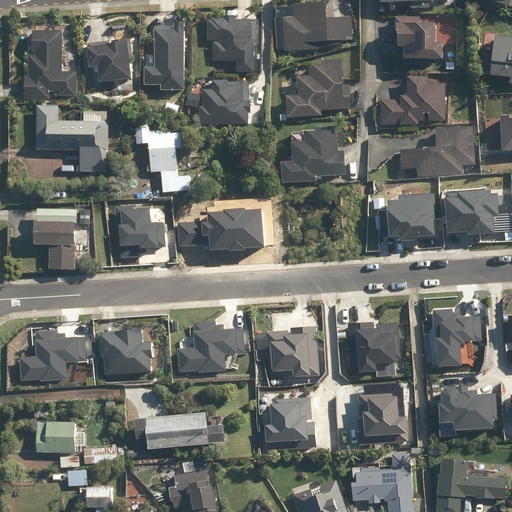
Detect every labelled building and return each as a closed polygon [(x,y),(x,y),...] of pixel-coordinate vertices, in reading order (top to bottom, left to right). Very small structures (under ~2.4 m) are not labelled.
[(286,18),(287,51),(321,49),(320,41),(354,40),(353,17),(329,18),(328,2),(296,4),(297,17),(286,18)] [(189,17),(145,16),(145,36),(157,37),(156,66),(146,66),(145,86),(163,86),(163,91),(187,92),(189,17)] [(256,73),(259,21),(240,20),(240,16),(227,16),(227,19),(211,18),(210,41),(216,42),(215,61),(240,62),(239,73),(256,73)] [(406,46),(406,65),(418,65),(418,58),(446,59),(446,42),(439,42),(439,23),(421,23),(421,17),(398,17),(398,40),(402,40),(402,46),(406,46)] [(64,72),(64,31),(35,30),(35,51),(37,51),(37,55),(31,55),(31,76),(28,76),(27,97),(51,98),(51,92),(61,92),(61,95),(76,95),(77,72),(64,72)] [(511,36),(498,35),(495,59),(488,58),(486,74),(494,75),(494,74),(511,76),(511,36)] [(91,48),(120,49),(121,44),(122,37),(91,36),(91,48)] [(289,96),(290,117),(323,116),(323,110),(352,109),(351,85),(344,85),(343,60),(324,61),(325,66),(312,66),(312,76),(299,77),(300,95),(289,96)] [(382,100),(382,125),(420,125),(420,121),(426,121),(426,112),(431,112),(431,121),(445,121),(446,84),(430,84),(430,77),(409,77),(409,96),(402,96),(402,100),(382,100)] [(200,124),(253,126),(254,101),(251,101),(252,82),(216,81),(215,90),(205,90),(204,106),(201,106),(200,124)] [(79,173),(106,174),(106,152),(108,152),(108,123),(106,123),(106,114),(94,114),(94,123),(58,122),(59,107),(37,106),(37,151),(79,152),(79,173)] [(161,173),(163,194),(191,192),(189,177),(177,178),(175,150),(182,150),(181,134),(170,135),(170,131),(151,132),(150,128),(148,128),(148,125),(140,126),(140,129),(135,130),(137,146),(148,145),(151,173),(161,173)] [(283,162),(285,183),(318,181),(318,176),(348,174),(347,151),(341,151),(339,126),(320,128),(320,131),(308,132),(308,142),(295,143),(296,161),(283,162)] [(402,150),(403,169),(419,168),(420,176),(465,174),(464,166),(476,165),(474,127),(438,129),(439,148),(402,150)] [(491,191),(444,193),(447,232),(469,231),(469,234),(494,233),(493,216),(498,216),(497,193),(491,194),(491,191)] [(399,200),(387,201),(387,210),(379,210),(380,230),(388,229),(389,239),(435,236),(432,194),(399,196),(399,200)] [(149,205),(115,207),(116,225),(119,225),(121,258),(140,257),(140,248),(164,247),(163,223),(151,224),(149,205)] [(76,208),(37,208),(37,221),(75,221),(76,208)] [(90,209),(80,209),(80,224),(90,224),(90,209)] [(178,223),(180,246),(209,244),(210,250),(263,246),(261,209),(208,212),(208,222),(178,223)] [(50,269),(76,269),(76,246),(74,246),(75,222),(34,222),(33,245),(50,245),(50,269)] [(452,309),(433,310),(434,326),(441,326),(442,338),(436,338),(438,366),(461,365),(460,343),(465,343),(465,341),(482,340),(480,316),(461,318),(460,313),(452,314),(452,309)] [(178,349),(180,371),(198,370),(199,372),(226,370),(224,354),(245,353),(243,329),(224,330),(223,326),(215,326),(215,322),(192,324),(194,348),(178,349)] [(372,322),(348,324),(351,373),(377,371),(378,376),(395,375),(394,360),(401,360),(398,322),(372,324),(372,322)] [(291,330),(256,333),(258,359),(272,358),(272,370),(293,369),(293,377),(319,375),(316,327),(290,329),(291,330)] [(141,330),(97,334),(99,357),(104,357),(106,375),(150,372),(149,357),(152,357),(150,342),(142,342),(141,330)] [(20,358),(22,381),(40,379),(40,380),(67,378),(66,362),(86,360),(84,337),(65,339),(65,334),(56,335),(56,331),(34,332),(36,357),(20,358)] [(454,421),(454,429),(492,427),(490,392),(473,393),(473,390),(462,390),(462,392),(457,393),(457,388),(452,388),(441,389),(441,392),(441,404),(439,404),(440,422),(454,421)] [(392,393),(358,395),(360,416),(363,416),(363,420),(358,420),(359,445),(408,441),(406,416),(398,417),(397,396),(392,396),(392,393)] [(313,422),(311,397),(275,399),(275,403),(271,404),(272,425),(265,426),(266,442),(268,442),(268,450),(316,447),(314,421),(313,422)] [(147,436),(148,448),(225,441),(223,423),(207,424),(206,411),(133,417),(135,438),(147,436)] [(36,452),(75,453),(75,446),(84,446),(85,432),(76,432),(76,422),(37,421),(36,452)] [(91,448),(92,464),(117,463),(117,456),(124,456),(124,448),(117,449),(117,447),(91,448)] [(388,502),(389,511),(414,511),(411,465),(414,465),(414,458),(410,457),(410,452),(392,454),(394,470),(392,470),(391,466),(386,466),(386,470),(360,472),(359,467),(352,467),(353,478),(356,477),(357,482),(352,482),(353,501),(369,500),(369,504),(381,503),(381,499),(385,499),(385,502),(388,502)] [(60,457),(61,468),(80,467),(79,456),(60,457)] [(436,511),(460,511),(462,496),(465,497),(465,495),(475,496),(475,497),(494,498),(495,497),(506,497),(506,478),(467,476),(468,460),(441,458),(440,470),(439,472),(436,511)] [(199,511),(200,511),(218,511),(218,508),(217,509),(212,484),(208,485),(207,482),(209,482),(206,467),(174,473),(176,486),(169,488),(173,509),(192,506),(192,509),(198,507),(199,511)] [(347,511),(336,480),(293,495),(298,511),(347,511)] [(86,507),(110,507),(110,487),(86,486),(86,507)]
